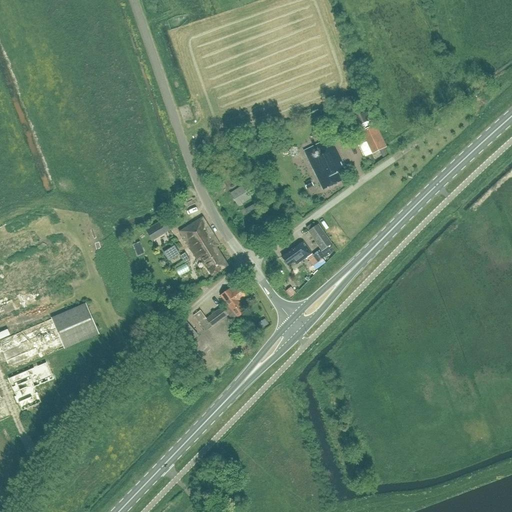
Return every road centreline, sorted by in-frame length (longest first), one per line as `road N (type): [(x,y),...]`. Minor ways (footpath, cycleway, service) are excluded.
road 1 (unclassified): [(7,511),(92,397),(247,263)]
road 2 (tertiary): [(247,263),(195,179),(131,0)]
road 3 (unclassified): [(247,263),(470,108)]
road 4 (primary): [(351,269),(511,115)]
road 5 (primary): [(118,511),(244,380)]
